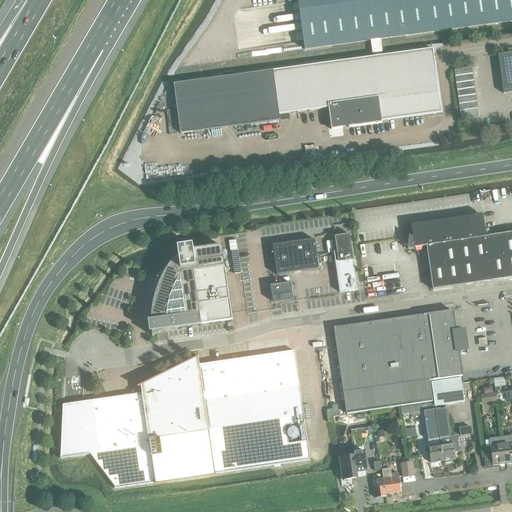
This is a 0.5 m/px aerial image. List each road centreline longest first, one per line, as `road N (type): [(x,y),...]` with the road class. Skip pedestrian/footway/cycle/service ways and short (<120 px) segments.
road 1 (secondary): [(0,491),(31,324),(60,271),(104,233),(157,218),(511,165)]
road 2 (unclassified): [(64,354),(145,353),(266,326),(511,290)]
road 3 (motorway): [(0,268),(92,46)]
road 4 (motorway): [(0,205),(92,46)]
